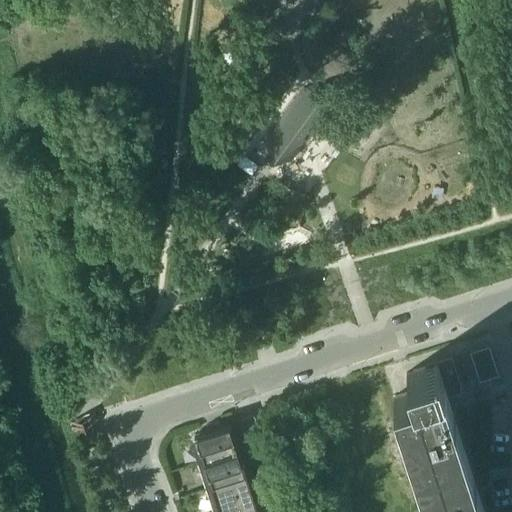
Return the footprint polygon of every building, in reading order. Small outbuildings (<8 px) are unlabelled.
[(132,0),(114,0),(118,19),(136,15),(132,0)] [(332,107),(303,86),(264,140),(292,161),(307,140),(332,107)] [(276,88),(268,100),(273,104),(282,92),(276,88)] [(470,352),(479,381),(498,375),(488,346),(470,352)] [(480,511),(442,392),(462,386),(452,355),(425,363),(425,366),(406,372),(412,390),(393,396),(395,402),(397,402),(432,511),(480,511)] [(254,415),(240,419),(244,431),(258,427),(254,415)] [(230,421),(200,431),(194,433),(203,459),(238,447),(230,421)] [(262,441),(249,446),(253,458),(266,454),(262,441)] [(238,447),(203,459),(211,485),(246,473),(238,447)] [(271,467),(260,471),(266,490),(277,486),(271,467)] [(246,473),(211,485),(219,511),(255,499),(246,473)] [(258,511),(255,499),(219,511),(258,511)] [(276,511),(285,511),(282,500),(273,502),(276,511)]
